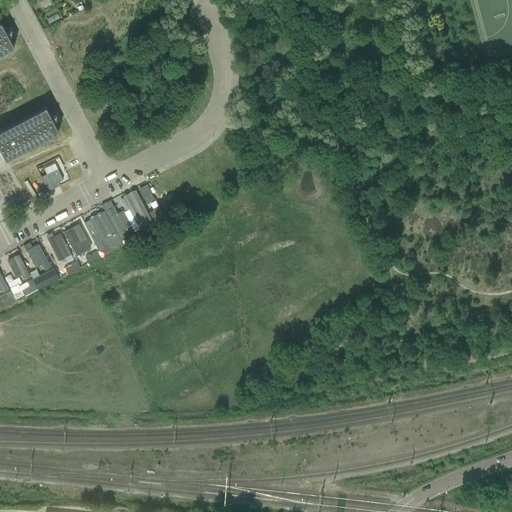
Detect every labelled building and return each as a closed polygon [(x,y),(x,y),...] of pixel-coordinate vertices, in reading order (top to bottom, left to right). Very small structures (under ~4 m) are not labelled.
[(0,22),(0,54),(13,47),(0,22)] [(44,107),(0,130),(0,151),(4,160),(19,152),(58,132),(45,107),(44,107)] [(50,172),(40,177),(46,188),(48,191),(53,189),(51,185),(62,180),(57,169),(50,172)] [(134,189),(122,195),(136,224),(142,221),(135,208),(142,204),(134,189)] [(153,199),(150,194),(143,198),(146,203),(153,199)] [(149,203),(144,205),(150,216),(154,213),(149,203)] [(112,229),(101,209),(87,217),(97,237),(112,229)] [(93,247),(80,222),(74,225),(78,231),(74,233),(79,243),(83,241),(88,250),(93,247)] [(138,235),(154,227),(151,222),(136,230),(138,235)] [(69,252),(58,232),(46,238),(57,258),(69,252)] [(98,237),(93,240),(96,247),(97,248),(98,251),(101,256),(110,252),(122,245),(120,239),(106,246),(104,247),(98,237)] [(31,245),(30,242),(22,247),(33,268),(41,264),(43,269),(49,266),(36,242),(31,245)] [(89,255),(85,257),(88,263),(101,256),(98,251),(89,255)] [(28,275),(16,253),(4,259),(14,277),(20,273),(23,278),(28,275)] [(76,262),(55,273),(58,279),(79,268),(76,262)] [(32,279),(32,280),(37,290),(58,279),(53,269),(32,279)] [(10,289),(11,291),(16,301),(37,290),(32,280),(19,287),(18,284),(10,289)] [(0,309),(16,301),(11,291),(0,297),(0,309)]
